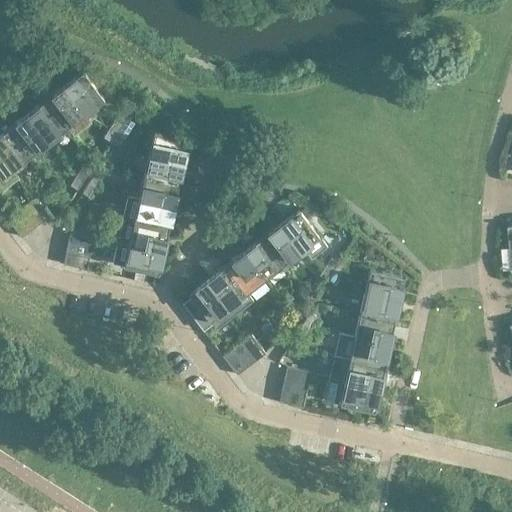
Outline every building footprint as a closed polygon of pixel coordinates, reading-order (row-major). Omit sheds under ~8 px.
[(104,98),(84,73),(82,71),(75,76),(74,76),(63,85),(85,113),(104,98)] [(85,113),(63,85),(51,93),(52,94),(45,99),(67,127),(85,113)] [(67,127),(45,99),(38,104),(27,112),(49,141),(67,127)] [(49,141),(27,112),(15,121),(9,126),(30,155),(49,141)] [(116,133),(122,124),(114,119),(109,128),(116,133)] [(124,138),(129,129),(122,124),(116,133),(124,138)] [(30,155),(9,126),(2,132),(2,131),(0,132),(0,152),(12,168),(30,155)] [(111,142),(116,133),(109,128),(103,137),(111,142)] [(186,147),(188,138),(184,137),(153,130),(148,153),(183,161),(186,147)] [(118,147),(124,138),(116,133),(111,142),(118,147)] [(0,177),(12,168),(0,152),(0,177)] [(180,175),(183,161),(148,153),(143,176),(178,183),(179,175),(180,175)] [(83,180),(88,172),(81,167),(75,176),(83,180)] [(95,188),(101,180),(93,175),(88,184),(95,188)] [(77,189),(83,180),(75,176),(70,184),(77,189)] [(176,191),(178,183),(143,176),(138,198),(173,205),(176,191)] [(90,197),(95,188),(88,184),(82,192),(90,197)] [(49,215),(35,196),(25,203),(40,222),(49,215)] [(170,220),(173,205),(138,198),(133,220),(168,228),(170,220)] [(40,222),(25,203),(16,210),(30,229),(40,222)] [(319,236),(300,211),(298,208),(290,214),(290,213),(279,222),(300,251),(319,236)] [(30,229),(16,210),(6,218),(21,237),(30,229)] [(166,236),(168,228),(133,220),(128,242),(163,250),(166,236)] [(300,251),(279,222),(267,231),(261,236),(282,264),(300,251)] [(91,245),(94,235),(94,234),(70,229),(68,240),(91,245)] [(282,264),(261,236),(254,241),(243,250),(264,278),(282,264)] [(89,257),(91,245),(68,240),(65,252),(89,257)] [(160,264),(163,250),(128,242),(123,266),(154,272),(158,273),(160,264)] [(264,278),(243,250),(231,259),(225,264),(246,292),(264,278)] [(86,269),(89,257),(65,252),(63,263),(86,269)] [(332,271),(338,262),(330,257),(325,266),(332,271)] [(340,276),(345,267),(338,262),(332,271),(340,276)] [(246,292),(225,264),(218,269),(206,278),(228,306),(246,292)] [(327,279),(332,271),(325,266),(319,274),(327,279)] [(401,284),(403,276),(400,275),(400,274),(369,268),(364,291),(399,299),(402,284),(401,284)] [(334,284),(340,276),(332,271),(327,279),(334,284)] [(228,306),(206,278),(195,287),(188,292),(190,295),(209,320),(228,306)] [(395,313),(399,299),(364,291),(359,313),(393,321),(395,313)] [(298,318),(304,309),(297,305),(291,313),(298,318)] [(311,326),(317,317),(309,312),(304,321),(311,326)] [(293,327),(298,318),(291,313),(286,322),(293,327)] [(392,329),(393,321),(359,313),(354,335),(389,343),(392,329)] [(305,334),(311,326),(304,321),(298,330),(305,334)] [(265,353),(250,334),(241,341),(256,360),(265,353)] [(386,357),(389,343),(354,335),(349,358),(384,365),(385,357),(386,357)] [(256,360),(241,341),(232,348),(246,367),(256,360)] [(246,367),(232,348),(222,355),(237,374),(246,367)] [(382,373),(384,365),(349,358),(344,380),(379,388),(382,374),(382,373)] [(307,383),(310,372),(310,371),(286,366),(284,378),(307,383)] [(305,395),(307,383),(284,378),(281,389),(305,395)] [(376,402),(379,388),(344,380),(339,403),(370,410),(374,410),(376,402)] [(302,406),(305,395),(281,389),(278,401),(302,406)]
